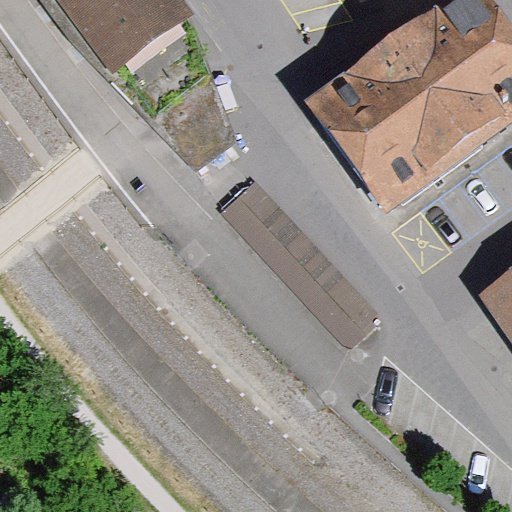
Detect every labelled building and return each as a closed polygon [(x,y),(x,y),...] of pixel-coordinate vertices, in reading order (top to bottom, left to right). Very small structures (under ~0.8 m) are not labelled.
[(188,0),(44,0),(107,82),(187,22),(199,13),(188,0)] [(511,133),(511,36),(487,0),(483,0),(313,117),(385,221),(394,215),(511,133)] [(187,22),(107,82),(151,123),(202,79),(187,22)] [(345,350),(382,317),(258,182),(222,215),(345,350)] [(511,276),(480,300),(511,344),(511,276)]
